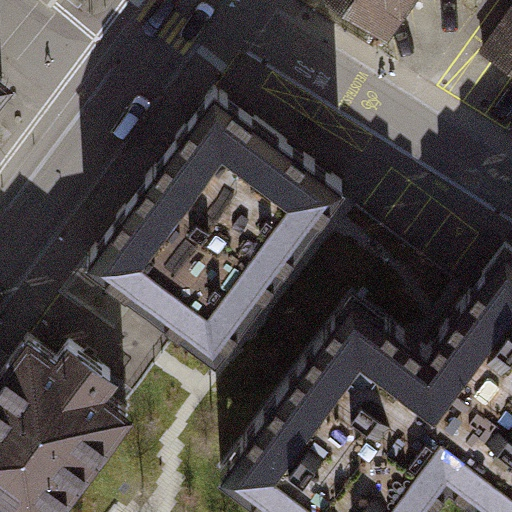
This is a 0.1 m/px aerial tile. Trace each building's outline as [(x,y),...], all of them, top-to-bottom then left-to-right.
[(354,0),(380,18),(392,0),(354,0)] [(511,0),(504,0),(474,43),(511,69),(511,0)] [(342,179),(217,89),(95,256),(219,347),(342,179)] [(511,511),(511,269),(429,380),(354,325),(234,489),(265,511),(423,511),(437,493),(463,511),(511,511)] [(57,353),(32,335),(0,377),(0,498),(18,511),(53,511),(130,408),(103,388),(115,371),(69,337),(57,353)]
